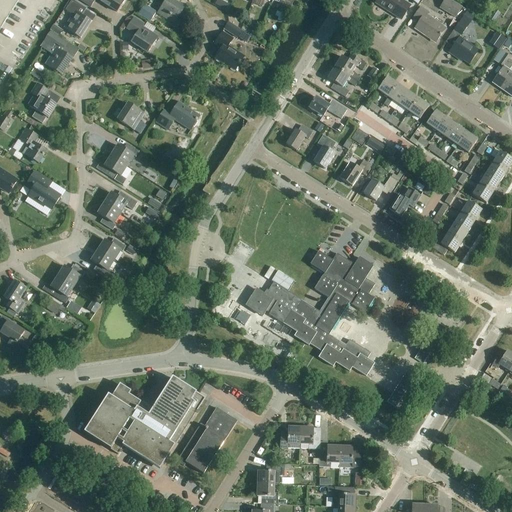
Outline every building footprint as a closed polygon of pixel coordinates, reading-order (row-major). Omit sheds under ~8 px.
[(77,0),(90,8),(95,1),(93,0),(77,0)] [(117,13),(125,0),(102,0),(101,3),(117,13)] [(175,28),(177,28),(178,27),(179,26),(179,25),(179,23),(179,22),(178,20),(177,19),(184,8),(171,0),(166,0),(158,14),(170,22),(170,23),(170,24),(170,26),(171,27),(172,28),(174,28),(175,28)] [(217,0),(215,6),(225,12),(229,6),(218,0),(217,0)] [(280,0),(282,1),(277,13),(287,16),(293,2),(287,0),(280,0)] [(401,21),(410,8),(398,0),(377,0),(375,4),(401,21)] [(447,0),(445,0),(440,9),(455,18),(461,9),(447,0)] [(73,16),(65,29),(81,39),(92,21),(82,15),(86,9),(72,1),(66,11),(73,16)] [(149,22),(156,12),(144,4),(137,14),(149,22)] [(436,42),(445,29),(427,17),(428,14),(420,8),(413,19),(418,23),(414,30),(423,37),(425,34),(436,42)] [(260,15),(257,21),(263,25),(267,18),(260,15)] [(147,54),(157,38),(143,28),(146,25),(134,17),(126,30),(136,36),(131,44),(147,54)] [(228,23),(223,29),(237,38),(242,32),(228,23)] [(54,25),(50,31),(59,37),(63,31),(54,25)] [(252,28),(249,34),(255,37),(258,31),(252,28)] [(236,71),(244,58),(229,48),(233,40),(223,33),(215,46),(221,50),(215,59),(223,64),(224,64),(236,71)] [(66,45),(50,34),(45,42),(56,49),(46,65),(62,76),(72,60),(61,53),(66,45)] [(497,34),(489,45),(499,51),(506,41),(497,34)] [(469,65),(478,52),(459,39),(448,54),(458,61),(459,59),(469,65)] [(221,78),(224,69),(208,62),(211,57),(202,54),(196,68),(221,78)] [(504,91),(511,79),(511,73),(509,71),(511,67),(511,62),(509,61),(511,59),(505,55),(498,65),(503,68),(493,84),(504,91)] [(335,69),(358,84),(361,79),(353,73),(357,67),(363,71),(366,66),(352,56),(348,62),(342,58),(335,69)] [(0,68),(10,74),(13,70),(9,67),(8,68),(0,62),(0,68)] [(356,87),(358,84),(335,69),(328,80),(335,84),(331,89),(345,98),(349,93),(343,89),(347,82),(356,87)] [(375,83),(381,74),(374,69),(368,78),(375,83)] [(39,81),(42,77),(34,71),(31,76),(39,81)] [(388,99),(397,86),(388,79),(378,92),(388,99)] [(51,90),(55,84),(47,80),(43,85),(51,90)] [(33,98),(29,105),(32,107),(32,108),(37,112),(33,118),(43,125),(47,118),(49,119),(58,105),(46,97),(49,93),(38,86),(32,95),(38,98),(37,100),(33,98)] [(399,106),(408,93),(397,86),(388,99),(384,105),(388,108),(393,102),(399,106)] [(19,111),(31,94),(20,87),(8,103),(19,111)] [(409,114),(419,100),(408,93),(399,106),(409,114)] [(328,106),(316,98),(309,109),(323,118),(327,111),(341,119),(347,110),(332,101),(328,106)] [(419,100),(409,114),(420,121),(429,108),(419,100)] [(199,117),(178,104),(171,116),(164,111),(157,123),(168,131),(175,121),(191,131),(199,117)] [(141,135),(146,127),(139,123),(144,115),(128,105),(118,121),(141,135)] [(378,115),(381,110),(373,105),(369,109),(378,115)] [(0,130),(4,133),(11,122),(9,120),(13,114),(8,111),(0,123),(0,130)] [(388,122),(391,117),(383,112),(380,116),(388,122)] [(437,133),(446,119),(436,112),(426,125),(437,133)] [(391,117),(388,122),(397,128),(400,123),(391,117)] [(448,140),(457,127),(446,119),(437,133),(448,140)] [(318,124),(314,130),(320,134),(324,127),(318,124)] [(341,133),(344,128),(339,125),(336,131),(341,133)] [(407,135),(410,131),(401,125),(398,130),(407,135)] [(313,134),(302,127),(298,133),(295,131),(286,145),(297,152),(305,139),(309,141),(313,134)] [(458,148),(467,134),(457,127),(448,140),(458,148)] [(24,144),(19,152),(24,155),(39,165),(47,152),(35,144),(39,138),(27,130),(20,141),(24,144)] [(357,143),(363,133),(358,130),(352,140),(357,143)] [(363,133),(357,143),(362,146),(368,136),(363,133)] [(339,144),(344,138),(339,134),(334,140),(339,144)] [(467,134),(458,148),(469,155),(478,142),(467,134)] [(326,171),(336,156),(331,152),(336,144),(323,136),(317,146),(323,150),(314,163),(326,171)] [(426,149),(430,144),(421,138),(418,143),(426,149)] [(119,147),(112,157),(128,167),(134,157),(136,158),(140,153),(128,145),(124,150),(119,147)] [(436,156),(440,151),(431,145),(428,150),(436,156)] [(481,157),(487,147),(482,145),(477,154),(481,157)] [(440,151),(436,156),(445,162),(448,157),(440,151)] [(493,164),(507,172),(511,163),(511,160),(500,153),(493,164)] [(470,164),(475,167),(480,158),(476,155),(470,164)] [(112,157),(105,167),(110,170),(107,176),(123,186),(127,181),(121,177),(128,167),(112,157)] [(455,169),(458,164),(450,159),(447,163),(455,169)] [(362,173),(366,176),(373,167),(368,164),(364,161),(361,166),(358,170),(350,165),(340,180),(352,188),(362,173)] [(469,175),(475,167),(470,164),(465,173),(469,175)] [(500,183),(507,172),(493,164),(487,174),(500,183)] [(18,181),(0,169),(0,190),(1,189),(10,194),(18,181)] [(51,211),(61,195),(48,188),(52,181),(34,170),(25,184),(32,188),(26,197),(43,207),(43,206),(51,211)] [(395,188),(403,174),(400,172),(396,178),(393,176),(388,184),(384,189),(373,182),(364,195),(377,203),(383,193),(389,197),(395,188)] [(493,194),(500,183),(487,174),(480,185),(493,194)] [(462,187),(468,178),(463,175),(458,184),(462,187)] [(404,194),(407,190),(401,185),(398,190),(404,194)] [(486,205),(493,194),(480,185),(473,196),(486,205)] [(30,190),(24,186),(20,193),(26,197),(30,190)] [(86,208),(97,194),(92,190),(81,204),(86,208)] [(394,214),(400,218),(408,206),(413,209),(421,197),(410,190),(404,200),(399,196),(389,211),(390,212),(389,214),(393,217),(394,214)] [(105,204),(121,215),(126,207),(133,211),(138,204),(121,193),(117,198),(112,194),(105,204)] [(450,206),(455,198),(450,195),(445,203),(450,206)] [(158,212),(162,206),(152,200),(148,205),(158,212)] [(462,214),(475,222),(482,211),(468,203),(462,214)] [(115,225),(121,215),(105,204),(99,215),(104,218),(101,224),(113,231),(116,226),(115,225)] [(438,214),(443,217),(448,208),(444,205),(438,214)] [(158,221),(161,217),(151,210),(148,215),(158,221)] [(438,226),(443,217),(438,214),(433,223),(438,226)] [(468,233),(475,222),(462,214),(455,224),(468,233)] [(461,243),(468,233),(455,224),(448,235),(461,243)] [(431,236),(436,228),(432,225),(426,233),(431,236)] [(122,241),(126,235),(119,230),(115,236),(122,241)] [(454,254),(461,243),(448,235),(441,245),(437,243),(433,250),(444,257),(448,250),(454,254)] [(99,251),(114,262),(121,251),(123,253),(126,247),(114,240),(111,245),(105,241),(99,251)] [(133,257),(137,251),(130,247),(127,252),(133,257)] [(108,272),(114,262),(99,251),(92,262),(98,266),(94,271),(106,278),(109,273),(108,272)] [(333,263),(319,253),(311,266),(325,275),(315,290),(329,300),(320,314),(274,285),(267,296),(257,290),(246,308),(263,318),(267,312),(271,315),(270,317),(297,334),(295,338),(309,347),(310,346),(323,353),(319,359),(334,368),(336,364),(350,373),(352,369),(366,378),(374,365),(367,361),(371,355),(350,342),(346,347),(329,336),(349,305),(365,315),(374,300),(358,290),(373,267),(361,259),(356,267),(338,256),(333,263)] [(58,278),(74,288),(80,278),(82,279),(86,274),(74,266),(70,271),(65,268),(58,278)] [(294,282),(277,272),(271,282),(288,293),(294,282)] [(67,299),(74,288),(58,278),(51,288),(57,292),(54,297),(65,305),(69,300),(67,299)] [(19,315),(25,304),(20,301),(27,290),(15,282),(4,299),(11,303),(7,307),(11,309),(8,314),(14,318),(17,314),(19,315)] [(106,297),(112,288),(106,284),(100,294),(106,297)] [(56,316),(60,308),(50,302),(46,310),(56,316)] [(99,317),(89,315),(86,334),(96,335),(99,317)] [(23,356),(31,345),(21,339),(25,332),(8,322),(1,334),(11,340),(8,346),(23,356)] [(422,364),(445,328),(436,322),(414,358),(422,364)] [(0,353),(6,358),(8,354),(0,349),(0,353)] [(509,373),(511,367),(511,355),(507,352),(502,359),(498,356),(492,366),(498,369),(500,367),(509,373)] [(291,357),(285,353),(282,359),(288,362),(291,357)] [(394,407),(414,376),(406,371),(386,402),(394,407)] [(140,405),(141,404),(140,403),(129,396),(130,394),(131,392),(120,385),(119,387),(112,398),(110,397),(108,396),(102,406),(95,418),(88,427),(84,434),(86,435),(110,450),(117,455),(118,455),(125,445),(161,468),(205,400),(180,383),(173,379),(152,412),(140,405)] [(498,391),(501,386),(492,381),(489,386),(498,391)] [(509,398),(511,393),(503,387),(500,392),(509,398)] [(204,475),(237,422),(217,409),(205,428),(201,425),(180,458),(187,462),(185,464),(204,475)] [(300,446),(300,429),(287,429),(287,431),(280,431),(280,437),(280,449),(291,450),(300,450),(300,446)] [(300,429),(300,446),(308,446),(308,450),(312,451),(319,451),(320,451),(320,438),(313,438),(313,430),(300,429)] [(0,448),(0,453),(8,458),(11,454),(0,448)] [(339,465),(340,448),(327,448),(327,456),(322,456),(320,456),(319,467),(319,468),(330,469),(330,465),(339,465)] [(353,449),(340,448),(339,465),(339,469),(347,469),(359,470),(359,450),(353,449)] [(258,485),(278,486),(279,477),(284,477),(285,466),(266,465),(266,473),(258,472),(258,485)] [(240,471),(240,499),(254,499),(254,471),(240,471)] [(278,486),(258,485),(257,498),(261,498),(261,505),(265,505),(274,505),(278,505),(278,494),(273,494),(274,486),(278,486)] [(338,508),(355,509),(356,496),(354,496),(355,489),(335,488),(335,490),(334,494),(334,500),(333,499),(332,508),(338,508)]
